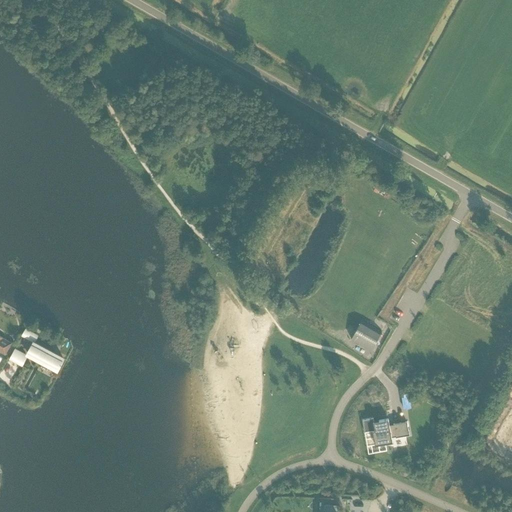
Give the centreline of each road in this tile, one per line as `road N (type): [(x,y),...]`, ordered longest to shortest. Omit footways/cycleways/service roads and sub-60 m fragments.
road 1 (unclassified): [(470,195),(131,0)]
road 2 (residential): [(455,220),(444,239),(452,244),(370,373)]
road 3 (residential): [(330,462),(458,511)]
